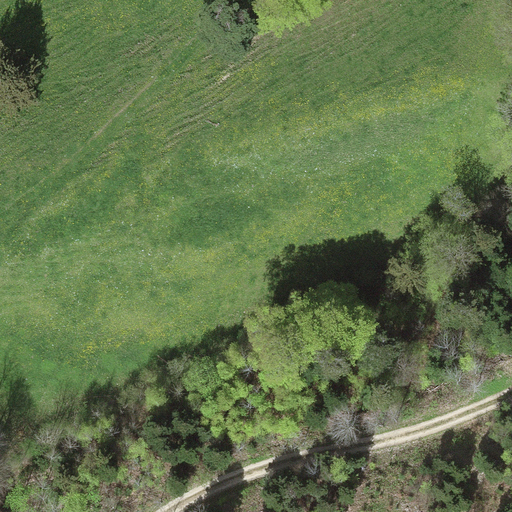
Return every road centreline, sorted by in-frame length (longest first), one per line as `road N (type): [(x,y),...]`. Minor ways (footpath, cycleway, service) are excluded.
road 1 (track): [(166,511),(223,482),(511,397)]
road 2 (track): [(257,0),(0,219)]
